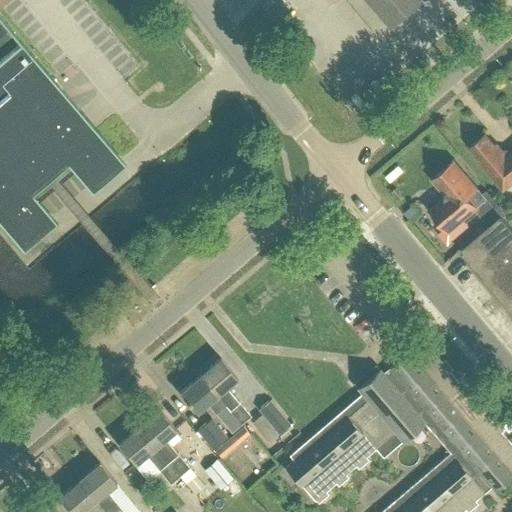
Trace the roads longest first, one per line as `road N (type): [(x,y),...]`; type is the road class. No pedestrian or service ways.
road 1 (unclassified): [(0,458),(336,171)]
road 2 (tertiary): [(511,373),(336,171)]
road 3 (unclassified): [(336,171),(511,25)]
road 4 (tertiary): [(336,171),(198,0)]
